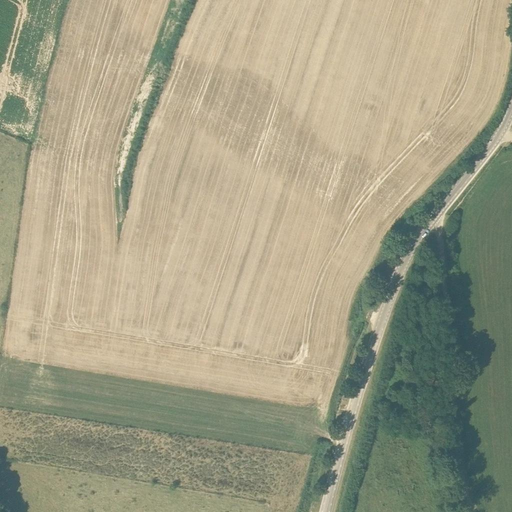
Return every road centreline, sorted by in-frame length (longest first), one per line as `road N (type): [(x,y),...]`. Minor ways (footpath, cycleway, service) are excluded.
road 1 (tertiary): [(325,511),(402,265),(433,217)]
road 2 (unclassified): [(472,511),(458,455),(433,217)]
road 3 (tertiary): [(433,217),(511,109)]
